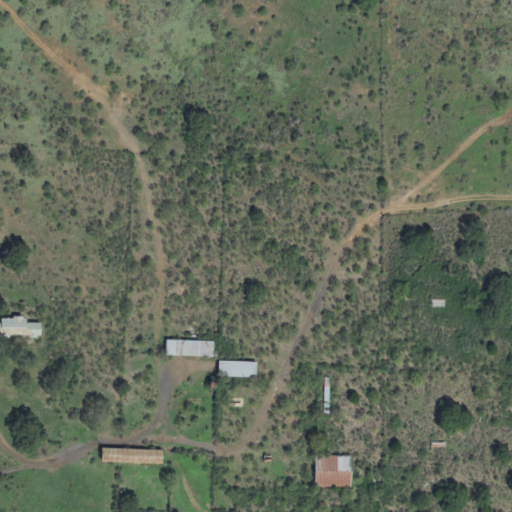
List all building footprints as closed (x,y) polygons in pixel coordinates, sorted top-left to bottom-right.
[(39,319),(0,319),(0,336),(39,337),(39,319)] [(164,356),(212,356),(212,340),(164,340),(164,356)] [(217,377),(255,377),(255,361),(217,361),(217,377)] [(160,450),(99,450),(99,463),(160,463),(160,450)] [(349,487),(349,455),(313,455),(313,487),(349,487)]
